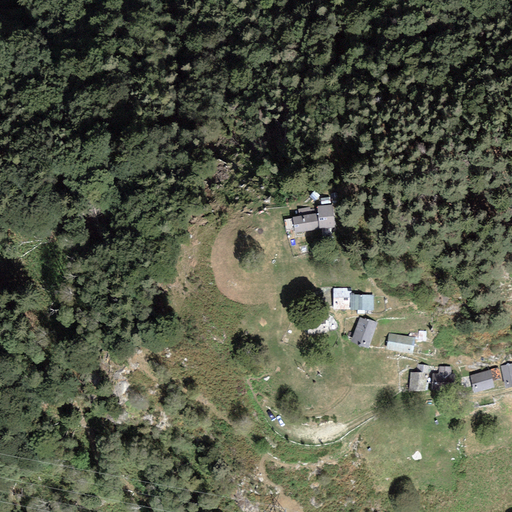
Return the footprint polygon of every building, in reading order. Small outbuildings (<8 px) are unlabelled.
[(294,234),(335,228),(334,205),(317,207),(317,214),(293,219),(294,234)] [(286,253),(292,252),(289,239),(283,240),(286,253)] [(351,289),(332,289),(333,311),(374,311),(372,297),(350,295),(351,289)] [(377,323),(359,318),(350,345),(368,351),(377,323)] [(389,333),(386,350),(412,356),(416,338),(389,333)] [(511,364),(501,367),(506,390),(511,388),(511,364)] [(426,372),(411,371),(409,395),(424,396),(426,372)] [(490,371),(470,375),(474,394),(494,390),(490,371)] [(455,372),(433,373),(434,391),(456,390),(455,372)]
